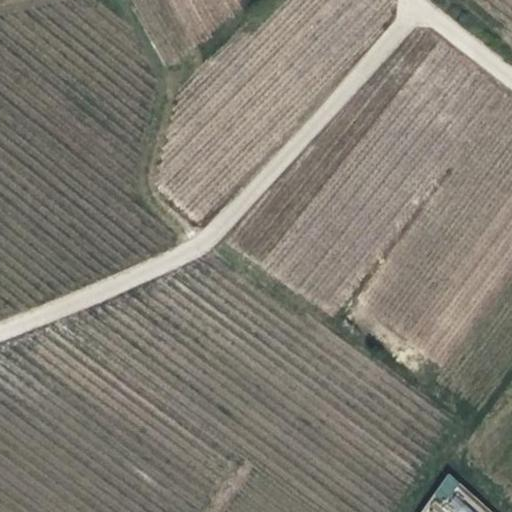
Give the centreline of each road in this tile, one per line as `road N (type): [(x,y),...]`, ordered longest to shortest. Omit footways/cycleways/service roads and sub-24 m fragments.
road 1 (track): [(0,323),(210,242),(420,8)]
road 2 (track): [(413,0),(511,80)]
